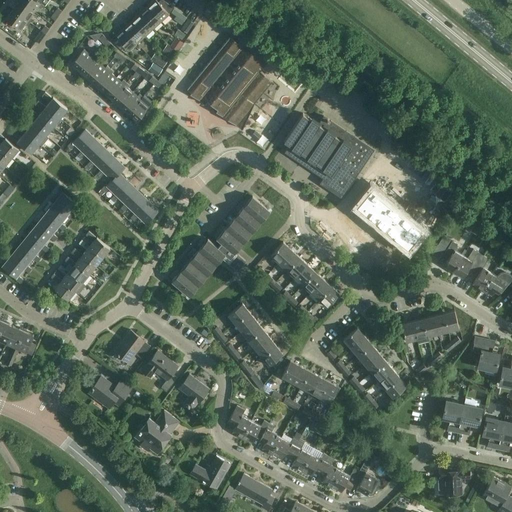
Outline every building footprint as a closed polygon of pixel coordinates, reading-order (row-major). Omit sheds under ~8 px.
[(31,17),(35,11),(19,0),(13,9),(31,22),(33,18),(31,17)] [(41,8),(43,4),(37,0),(19,0),(35,11),(38,7),(41,8)] [(153,0),(148,5),(162,20),(169,13),(168,13),(174,7),(164,0),(159,0),(158,1),(156,0),(153,0)] [(154,28),(162,20),(148,5),(140,12),(154,28)] [(54,12),(59,15),(62,11),(57,7),(54,12)] [(182,23),(186,17),(174,8),(172,11),(177,15),(174,18),(182,23)] [(28,25),(31,22),(13,9),(6,18),(21,29),(25,24),(28,25)] [(146,35),(154,28),(140,12),(131,20),(146,35)] [(188,18),(181,28),(187,32),(194,22),(188,18)] [(138,43),(146,35),(131,20),(123,27),(138,43)] [(129,50),(138,43),(123,27),(115,35),(129,50)] [(42,38),(46,33),(41,29),(38,34),(42,38)] [(178,29),(175,34),(182,39),(185,34),(178,29)] [(103,43),(108,39),(103,34),(99,38),(103,43)] [(187,88),(186,89),(191,92),(190,94),(205,104),(206,101),(218,108),(216,111),(242,129),(254,102),(272,80),(260,70),(270,57),(243,35),(237,43),(230,36),(187,88)] [(177,51),(183,43),(176,37),(170,46),(177,51)] [(173,58),(177,51),(167,44),(162,51),(173,58)] [(80,70),(95,53),(91,51),(89,53),(84,49),(72,63),(80,70)] [(123,62),(127,57),(117,50),(114,55),(123,62)] [(88,77),(101,63),(96,59),(98,56),(95,53),(80,70),(88,77)] [(163,67),(168,61),(159,55),(155,62),(163,67)] [(95,83),(111,67),(108,65),(105,67),(101,63),(88,77),(95,83)] [(141,75),(144,70),(135,63),(131,68),(141,75)] [(157,75),(162,68),(156,64),(151,71),(157,75)] [(104,90),(117,77),(112,73),(114,70),(111,67),(95,83),(104,90)] [(158,87),(167,75),(164,73),(159,81),(152,76),(149,81),(158,87)] [(113,98),(127,82),(124,79),(122,81),(117,77),(104,90),(113,98)] [(121,105),(133,91),(128,87),(130,85),(127,82),(113,98),(121,105)] [(46,106),(59,117),(67,108),(53,97),(45,91),(42,95),(49,101),(46,106)] [(129,112),(143,96),(140,93),(138,95),(133,91),(121,105),(129,112)] [(143,96),(129,112),(138,120),(153,102),(144,95),(143,96)] [(59,117),(46,106),(38,100),(35,104),(43,110),(39,114),(53,125),(59,117)] [(39,114),(31,108),(28,112),(35,118),(32,123),(45,134),(53,125),(39,114)] [(319,124),(303,113),(284,140),(291,145),(286,152),(332,183),(329,187),(341,195),(373,148),(325,116),(319,124)] [(32,123),(24,117),(21,121),(29,127),(25,131),(39,143),(42,145),(49,137),(45,134),(32,123)] [(25,131),(17,125),(14,129),(22,135),(17,140),(31,151),(39,143),(25,131)] [(81,150),(96,139),(85,128),(73,141),(72,140),(67,145),(71,148),(75,144),(81,150)] [(0,142),(0,147),(12,157),(19,148),(5,137),(0,133),(0,139),(2,141),(0,142)] [(91,160),(105,147),(96,139),(81,150),(77,154),(75,157),(78,161),(81,158),(85,154),(91,160)] [(12,157),(0,147),(0,161),(5,165),(12,157)] [(101,169),(115,157),(105,147),(91,160),(87,164),(84,166),(88,170),(91,167),(95,163),(101,169)] [(112,179),(119,172),(125,166),(115,157),(101,169),(94,176),(98,179),(100,177),(105,172),(112,179)] [(115,194),(129,182),(119,172),(112,179),(107,184),(106,183),(101,188),(99,191),(102,194),(109,188),(115,194)] [(125,203),(139,191),(129,182),(115,194),(111,198),(108,201),(112,204),(114,201),(119,197),(125,203)] [(371,187),(356,205),(409,248),(423,231),(371,187)] [(135,213),(149,200),(139,191),(125,203),(121,207),(124,211),(128,207),(135,213)] [(69,214),(67,216),(72,219),(75,215),(70,212),(77,203),(63,192),(54,203),(69,214)] [(244,206),(259,219),(268,208),(253,195),(244,206)] [(149,200),(135,213),(131,217),(134,220),(138,216),(146,223),(159,210),(149,200)] [(62,222),(67,216),(69,214),(54,203),(46,213),(60,224),(59,226),(63,230),(66,226),(62,222)] [(250,230),(259,219),(244,206),(235,216),(250,230)] [(53,233),(59,226),(60,224),(46,213),(37,224),(52,235),(50,237),(54,240),(58,237),(53,233)] [(241,240),(250,230),(235,216),(226,227),(241,240)] [(50,237),(52,235),(37,224),(28,234),(43,245),(41,247),(46,251),(49,247),(44,244),(50,237)] [(233,250),(241,240),(226,227),(217,238),(222,242),(232,251),(233,250)] [(478,232),(477,233),(482,236),(486,230),(481,227),(478,232)] [(94,248),(103,256),(110,247),(96,236),(89,230),(86,234),(93,240),(89,245),(94,248)] [(41,247),(43,245),(28,234),(20,245),(34,256),(33,258),(37,261),(40,258),(36,254),(41,247)] [(444,234),(436,248),(443,252),(451,238),(444,234)] [(223,252),(218,246),(208,238),(199,248),(215,262),(223,252)] [(94,248),(89,245),(82,239),(79,242),(86,249),(82,253),(96,264),(103,256),(94,248)] [(453,272),(464,254),(455,248),(458,243),(453,240),(444,253),(449,256),(444,264),(448,267),(447,268),(453,272)] [(291,248),(292,248),(283,241),(271,254),(279,262),(291,248)] [(247,261),(233,250),(232,251),(222,242),(218,246),(223,252),(231,258),(227,262),(238,271),(247,261)] [(27,265),(33,258),(34,256),(20,245),(11,255),(26,267),(24,268),(29,272),(32,268),(27,265)] [(96,264),(82,253),(75,247),(72,251),(79,257),(75,262),(89,273),(96,264)] [(206,272),(215,262),(199,248),(190,259),(206,272)] [(287,269),(299,256),(292,248),(291,248),(279,262),(287,269)] [(481,259),(484,255),(473,248),(468,257),(464,254),(453,272),(459,275),(459,274),(463,276),(468,268),(473,271),(481,259)] [(19,275),(24,268),(26,267),(11,255),(2,266),(16,277),(15,278),(20,283),(23,279),(19,275)] [(482,290),(493,272),(483,267),(487,262),(487,257),(484,255),(481,259),(473,271),(478,274),(473,283),(477,285),(476,286),(482,290)] [(89,273),(75,262),(68,256),(65,259),(72,266),(68,270),(82,281),(89,273)] [(295,276),(307,263),(299,256),(287,269),(295,276)] [(196,283),(206,272),(190,259),(181,270),(196,283)] [(303,284),(315,270),(307,263),(295,276),(301,282),(299,284),(301,286),(303,284)] [(82,281),(68,270),(61,264),(58,268),(65,274),(61,279),(75,290),(78,293),(85,284),(82,281)] [(263,276),(266,272),(260,266),(256,270),(263,276)] [(187,294),(196,283),(181,270),(172,281),(187,294)] [(311,291),(323,278),(315,270),(303,284),(311,291)] [(104,271),(101,276),(106,280),(110,275),(104,271)] [(493,272),(482,290),(487,293),(488,292),(492,294),(495,289),(498,292),(511,279),(511,276),(510,273),(507,272),(504,271),(501,272),(497,275),(493,272)] [(61,279),(58,276),(54,273),(51,276),(58,283),(54,288),(68,299),(75,290),(61,279)] [(272,285),(276,281),(270,276),(266,279),(272,285)] [(319,298),(331,285),(323,278),(311,291),(319,298)] [(276,281),(272,285),(279,291),(282,287),(276,281)] [(331,285),(319,298),(327,306),(339,293),(331,285)] [(288,299),(291,296),(285,290),(282,294),(288,299)] [(291,296),(288,299),(294,305),(298,302),(291,296)] [(235,322),(249,311),(242,302),(228,314),(235,322)] [(304,315),(308,311),(302,305),(298,309),(304,315)] [(445,312),(449,330),(459,327),(455,309),(445,312)] [(242,330),(256,319),(249,311),(235,322),(242,330)] [(308,311),(304,315),(310,320),(314,324),(319,319),(315,316),(314,316),(308,311)] [(439,332),(449,330),(445,312),(434,315),(439,332)] [(427,335),(439,332),(434,315),(422,318),(427,335)] [(428,340),(427,335),(422,318),(412,320),(416,335),(416,338),(418,343),(428,340)] [(249,339),(263,328),(256,319),(242,330),(249,339)] [(0,339),(6,343),(14,326),(6,323),(7,321),(5,320),(0,330),(0,339)] [(406,341),(416,338),(416,335),(412,320),(402,323),(406,341)] [(15,350),(24,329),(22,328),(21,329),(14,326),(6,343),(14,346),(13,348),(15,350)] [(218,336),(222,333),(217,326),(213,329),(218,336)] [(351,347),(365,335),(358,326),(344,338),(351,347)] [(255,347),(269,336),(263,328),(249,339),(255,347)] [(9,356),(15,358),(19,348),(32,354),(36,345),(31,342),(34,335),(26,331),(27,330),(24,329),(15,350),(13,348),(9,356)] [(141,357),(151,345),(145,341),(145,340),(131,329),(114,351),(115,352),(112,356),(118,361),(121,356),(129,362),(136,353),(141,357)] [(222,333),(218,336),(223,342),(227,339),(222,333)] [(358,355),(372,343),(365,335),(351,347),(358,355)] [(262,356),(276,344),(269,336),(255,347),(262,356)] [(448,351),(461,340),(458,336),(445,346),(448,351)] [(496,370),(500,352),(492,351),(494,340),(476,336),(474,342),(472,350),(481,352),(478,366),(496,370)] [(232,353),(236,349),(231,343),(227,346),(232,353)] [(365,363),(379,351),(372,343),(358,355),(365,363)] [(276,344),(262,356),(269,364),(283,353),(276,344)] [(172,373),(178,365),(158,349),(142,370),(150,376),(155,370),(167,379),(162,386),(167,390),(177,377),(172,373)] [(236,349),(232,353),(237,359),(241,356),(236,349)] [(333,359),(337,355),(331,349),(327,352),(333,359)] [(370,374),(386,360),(379,351),(365,363),(369,369),(367,370),(370,374)] [(432,356),(436,361),(443,356),(439,351),(432,356)] [(11,365),(15,358),(9,356),(6,363),(11,365)] [(430,366),(436,361),(432,356),(426,361),(430,366)] [(341,369),(345,366),(340,359),(336,362),(341,369)] [(245,370),(249,366),(244,360),(240,363),(245,370)] [(292,381),(300,365),(291,360),(282,376),(292,381)] [(379,380),(393,368),(386,360),(370,374),(372,376),(374,374),(379,380)] [(511,386),(511,360),(510,367),(503,366),(499,383),(511,386)] [(421,373),(427,368),(423,364),(417,369),(418,370),(417,372),(418,374),(420,373),(421,373)] [(301,386),(310,370),(300,365),(292,381),(301,386)] [(249,366),(245,370),(250,376),(255,373),(249,366)] [(345,366),(341,369),(347,375),(351,372),(345,366)] [(386,388),(400,376),(393,368),(379,380),(386,388)] [(125,370),(121,374),(126,378),(130,374),(125,370)] [(311,392),(319,376),(310,370),(301,386),(311,392)] [(198,402),(209,388),(190,374),(180,387),(190,395),(184,403),(192,409),(198,401),(198,402)] [(116,386),(101,375),(89,392),(109,407),(114,401),(119,404),(131,388),(121,380),(116,386)] [(465,385),(469,379),(463,375),(459,380),(465,385)] [(320,397),(329,381),(319,376),(311,392),(320,397)] [(355,386),(359,382),(354,376),(350,379),(355,386)] [(400,376),(386,388),(393,396),(407,385),(400,376)] [(259,379),(255,382),(260,388),(264,385),(259,379)] [(329,381),(320,397),(330,402),(339,386),(329,381)] [(359,382),(355,386),(361,392),(365,389),(359,382)] [(137,390),(133,395),(138,399),(142,394),(137,390)] [(279,399),(281,394),(274,390),(271,395),(279,399)] [(369,402),(373,399),(368,392),(364,395),(369,402)] [(290,405),(293,400),(285,396),(283,401),(290,405)] [(373,399),(369,402),(375,408),(378,405),(373,399)] [(458,432),(465,403),(447,399),(443,417),(450,419),(448,429),(458,432)] [(293,400),(290,405),(298,409),(301,404),(293,400)] [(465,403),(458,432),(468,434),(471,423),(478,425),(482,407),(465,403)] [(242,437),(252,419),(242,414),(245,409),(237,404),(228,421),(236,425),(233,431),(236,432),(236,434),(242,437)] [(312,417),(315,412),(305,406),(302,411),(312,417)] [(170,433),(179,421),(164,409),(155,421),(149,417),(135,436),(150,447),(157,453),(172,434),(170,433)] [(296,414),(294,417),(296,419),(298,420),(302,415),(302,414),(297,412),(296,414)] [(315,412),(312,417),(316,419),(322,422),(324,417),(315,412)] [(499,448),(505,420),(487,416),(483,434),(490,435),(488,446),(499,448)] [(261,437),(270,422),(264,419),(261,424),(252,419),(242,437),(248,441),(249,439),(252,441),(256,435),(261,437)] [(511,421),(505,420),(499,448),(508,450),(510,440),(511,440),(511,421)] [(271,454),(282,436),(272,431),(275,425),(270,422),(261,437),(259,441),(264,444),(262,447),(266,449),(265,451),(271,454)] [(324,429),(322,435),(327,437),(330,432),(324,429)] [(292,452),(299,439),(294,436),(291,441),(282,436),(271,454),(277,457),(278,456),(282,458),(284,455),(289,458),(292,452)] [(301,470),(311,452),(302,447),(305,442),(299,439),(292,452),(289,458),(294,460),(292,463),(296,465),(295,467),(301,470)] [(322,469),(329,455),(324,452),(321,457),(311,452),(301,470),(307,474),(308,472),(312,474),(313,471),(319,474),(322,469)] [(358,472),(357,476),(361,479),(357,487),(361,489),(360,491),(366,494),(367,492),(370,494),(374,493),(377,487),(380,481),(380,479),(376,477),(366,471),(372,461),(375,455),(369,452),(367,457),(366,458),(358,472)] [(217,487),(230,463),(216,455),(208,470),(196,464),(191,473),(217,487)] [(331,487),(341,469),(331,463),(334,458),(329,455),(322,469),(319,474),(324,477),(322,480),(326,482),(325,484),(331,487)] [(390,472),(388,473),(393,478),(401,470),(399,468),(396,465),(395,466),(390,472)] [(479,475),(465,500),(468,502),(482,477),(486,469),(480,466),(479,471),(477,471),(477,474),(479,475)] [(452,470),(452,467),(439,468),(440,478),(439,480),(439,492),(440,493),(444,493),(445,494),(463,493),(462,478),(470,477),(470,469),(452,470)] [(357,476),(358,472),(353,469),(350,474),(341,469),(331,487),(337,490),(338,489),(342,491),(346,482),(351,485),(357,476)] [(267,510),(275,496),(269,493),(272,488),(244,472),(235,488),(263,504),(262,507),(267,510)] [(511,498),(506,496),(511,486),(493,475),(482,496),(500,506),(497,511),(498,511),(511,511),(511,496),(511,498)] [(315,511),(296,501),(291,510),(285,506),(281,511),(315,511)]
